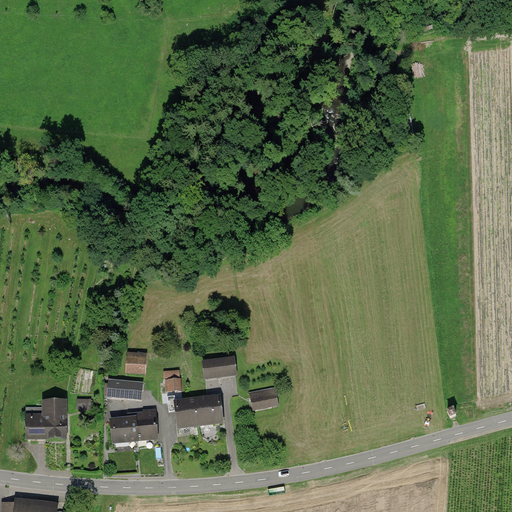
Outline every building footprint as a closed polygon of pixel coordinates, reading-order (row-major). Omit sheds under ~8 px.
[(150,359),(132,356),(129,374),(148,377),(150,359)] [(243,360),(211,363),(213,380),(245,377),(243,360)] [(184,391),(185,370),(167,370),(167,391),(184,391)] [(147,385),(114,381),(112,396),(145,401),(147,385)] [(279,387),(253,392),(256,410),(283,405),(279,387)] [(79,410),(93,410),(93,399),(79,399),(79,410)] [(229,399),(182,403),(185,430),(232,425),(229,399)] [(46,411),(28,412),(28,439),(66,439),(66,400),(46,401),(46,411)] [(144,420),(117,422),(119,443),(165,439),(163,412),(144,413),(144,420)] [(22,505),(7,503),(6,511),(63,511),(64,505),(22,501),(22,505)]
